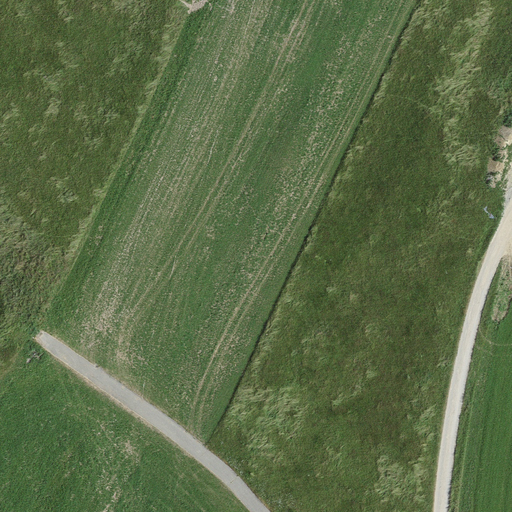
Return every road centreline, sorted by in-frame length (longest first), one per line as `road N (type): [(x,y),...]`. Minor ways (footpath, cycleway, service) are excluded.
road 1 (track): [(442,511),(448,428),(479,296),(511,218)]
road 2 (track): [(258,511),(236,485),(127,401),(48,351)]
